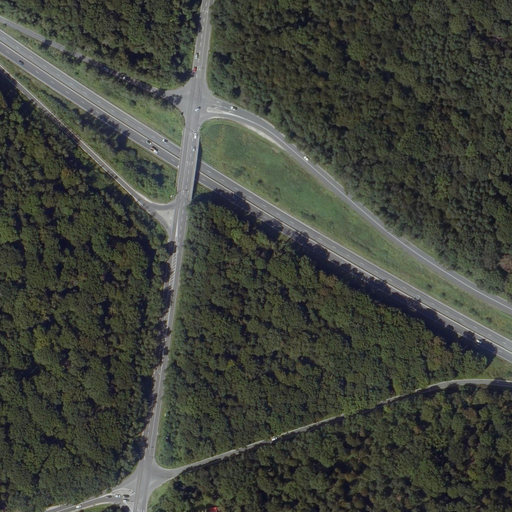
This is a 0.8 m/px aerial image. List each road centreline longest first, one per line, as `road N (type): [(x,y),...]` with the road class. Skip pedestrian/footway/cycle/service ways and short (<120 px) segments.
road 1 (trunk): [(511,348),(306,233),(0,36)]
road 2 (trunk): [(0,47),(301,240),(511,359)]
road 3 (secondary): [(511,309),(398,240),(268,129),(195,105)]
road 4 (trunk): [(147,482),(441,387),(511,384)]
road 5 (primary): [(147,482),(180,204)]
road 6 (primary): [(172,238),(140,481)]
road 7 (trunk): [(195,105),(0,20)]
road 8 (trunk): [(0,70),(146,205)]
